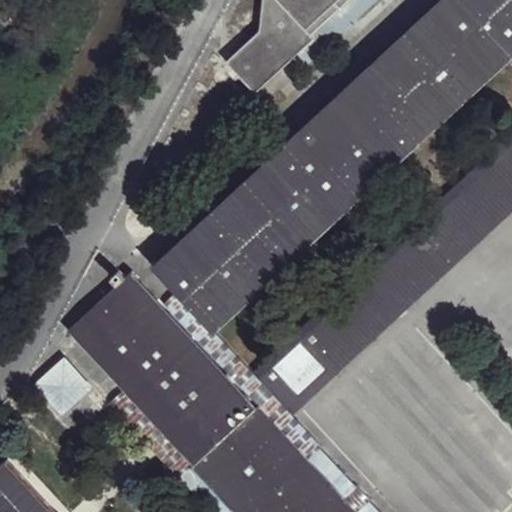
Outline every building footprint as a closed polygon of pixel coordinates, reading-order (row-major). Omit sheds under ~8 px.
[(511,0),(443,0),(157,266),(215,328),(361,192),(375,179),(505,58),(511,51),(511,0)] [(345,0),(265,0),(262,34),(228,65),(259,97),(303,58),(320,40),(312,32),(345,0)] [(371,11),(360,0),(345,0),(312,32),(320,40),(303,58),(311,67),(371,11)] [(382,0),(360,0),(371,11),(382,0)] [(511,130),(415,221),(399,234),(347,282),(356,292),(370,282),(409,244),(436,273),(440,276),(454,263),(452,260),(424,231),(463,194),(491,223),(494,226),(511,209),(511,130)] [(399,234),(415,221),(375,179),(361,192),(399,234)] [(491,223),(463,194),(424,231),(452,260),(491,223)] [(436,273),(409,244),(370,282),(397,310),(436,273)] [(259,412),(134,275),(74,330),(202,466),(259,412)] [(356,292),(347,282),(255,368),(293,410),(387,325),(356,292)] [(397,310),(370,282),(356,292),(387,325),(400,312),(397,310)] [(377,511),(175,294),(167,301),(362,511),(228,511),(75,344),(64,353),(211,511),(377,511)] [(64,356),(32,386),(61,417),(93,387),(64,356)] [(358,511),(264,409),(259,412),(202,466),(198,469),(238,511),(358,511)] [(63,511),(12,457),(0,467),(0,511),(63,511)]
